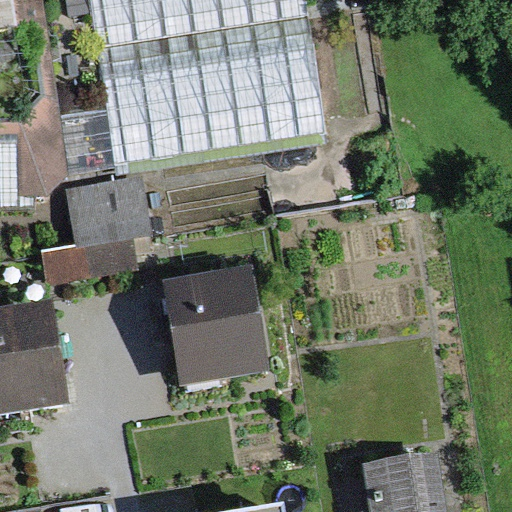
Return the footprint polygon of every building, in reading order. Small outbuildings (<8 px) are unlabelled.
[(0,0),(0,200),(51,195),(13,0),(0,0)] [(45,258),(50,291),(155,273),(140,182),(69,194),(79,253),(45,258)] [(249,291),(174,304),(188,386),(263,374),(249,291)] [(45,321),(0,329),(0,417),(60,407),(45,321)] [(439,511),(433,472),(371,480),(375,511),(439,511)]
